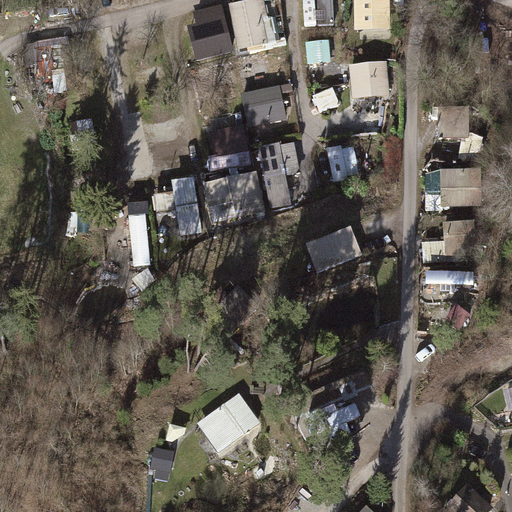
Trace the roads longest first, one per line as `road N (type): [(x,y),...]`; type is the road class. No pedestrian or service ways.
road 1 (track): [(511,511),(495,440),(407,405)]
road 2 (track): [(203,164),(171,42),(172,7)]
road 3 (track): [(307,134),(289,0)]
